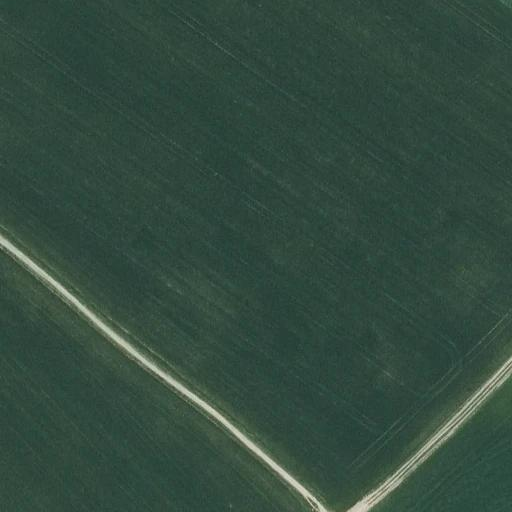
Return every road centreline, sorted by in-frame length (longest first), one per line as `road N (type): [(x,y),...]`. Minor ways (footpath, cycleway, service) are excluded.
road 1 (track): [(297,511),(0,239)]
road 2 (track): [(511,375),(372,511)]
